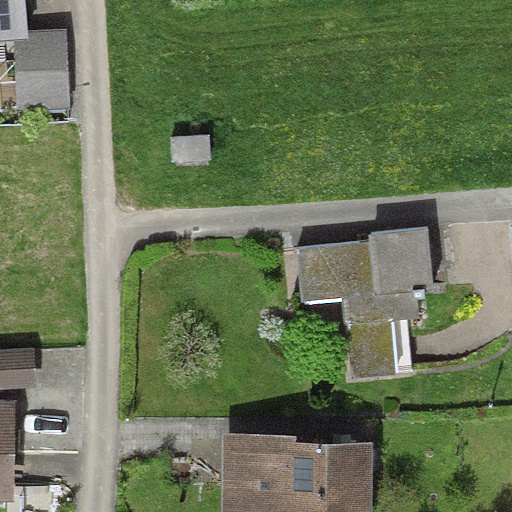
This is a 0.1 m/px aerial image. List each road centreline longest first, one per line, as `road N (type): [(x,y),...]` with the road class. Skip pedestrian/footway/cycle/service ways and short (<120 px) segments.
road 1 (residential): [(511,196),(104,230)]
road 2 (residential): [(104,230),(105,444),(94,511)]
road 3 (residential): [(90,0),(104,230)]
